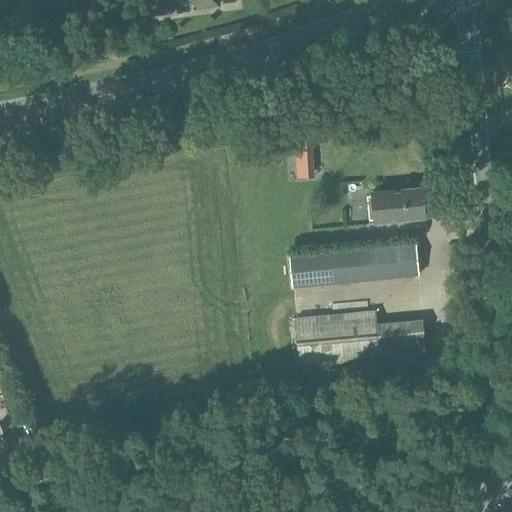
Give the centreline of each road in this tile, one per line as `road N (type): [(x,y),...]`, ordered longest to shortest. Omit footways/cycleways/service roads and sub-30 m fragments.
road 1 (unclassified): [(480,511),(496,456),(463,0)]
road 2 (secondary): [(0,118),(195,75),(403,0)]
